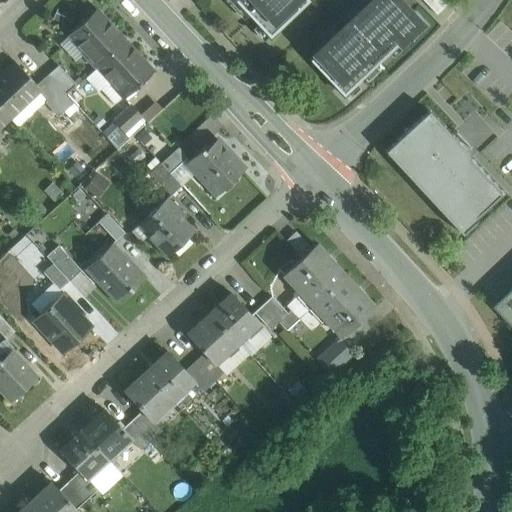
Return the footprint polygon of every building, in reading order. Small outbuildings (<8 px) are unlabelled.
[(229,0),(231,2),(232,0),(233,0),(269,37),(308,0),(307,0),(229,0)] [(403,0),(367,0),(310,53),(312,56),(309,59),(343,95),(396,45),(398,48),(425,23),(403,0)] [(124,39),(95,8),(68,33),(85,51),(82,53),(94,66),(96,64),(124,39)] [(124,39),(96,64),(113,82),(111,84),(123,97),(152,71),(124,39)] [(14,60),(0,73),(0,106),(9,116),(39,87),(37,86),(14,60)] [(75,84),(58,65),(47,74),(49,77),(65,94),(75,84)] [(65,94),(49,77),(37,86),(39,87),(54,103),(65,94)] [(131,104),(113,121),(123,132),(141,115),(131,104)] [(0,124),(9,116),(0,106),(0,124)] [(504,193),(428,111),(385,150),(462,233),(504,193)] [(216,138),(204,150),(201,147),(185,162),(215,194),(244,167),(216,138)] [(178,146),(160,163),(169,172),(186,156),(178,146)] [(169,172),(160,163),(146,176),(166,198),(180,184),(169,172)] [(230,187),(227,184),(212,197),(233,221),(264,193),(246,173),(230,187)] [(184,217),(166,198),(138,224),(167,255),(193,231),(182,219),(184,217)] [(124,232),(106,213),(97,221),(115,240),(124,232)] [(111,243),(85,268),(117,302),(144,277),(130,262),(129,263),(111,243)] [(344,274),(315,243),(283,273),(312,304),(344,274)] [(81,270),(57,245),(46,256),(53,263),(69,281),(81,270)] [(69,281),(53,263),(43,272),(59,290),(69,281)] [(374,305),(344,274),(312,304),(341,335),(374,305)] [(258,322),(230,292),(210,311),(238,341),(258,322)] [(62,293),(33,319),(63,352),(90,326),(81,316),(82,315),(62,293)] [(287,313),(271,296),(263,304),(279,321),(287,313)] [(279,321),(263,304),(254,312),(270,329),(279,321)] [(287,313),(279,321),(286,329),(298,317),(291,309),(287,313)] [(238,341),(210,311),(186,333),(204,352),(214,363),(215,362),(238,341)] [(15,331),(0,314),(0,332),(6,339),(15,331)] [(339,342),(318,361),(328,371),(348,352),(339,342)] [(11,350),(0,359),(0,389),(10,400),(36,377),(11,350)] [(184,369),(167,351),(145,371),(172,400),(193,380),(193,379),(184,369)] [(214,363),(204,352),(195,360),(214,380),(223,372),(215,362),(214,363)] [(214,380),(195,360),(184,369),(193,379),(193,380),(202,391),(214,380)] [(172,400),(145,371),(123,390),(141,410),(150,419),(151,419),(172,400)] [(122,428),(104,409),(80,430),(106,458),(129,437),(130,437),(122,428)] [(150,419),(141,410),(130,420),(149,440),(161,429),(151,419),(150,419)] [(149,440),(130,420),(122,428),(130,437),(129,437),(140,449),(149,440)] [(106,458),(80,430),(59,449),(79,470),(86,478),(87,478),(100,466),(99,465),(106,458)] [(86,478),(79,470),(67,481),(84,500),(97,488),(87,478),(86,478)] [(58,489),(51,481),(27,503),(35,511),(78,511),(75,508),(58,489)] [(84,500),(67,481),(58,489),(75,508),(84,500)] [(35,511),(27,503),(17,511),(35,511)]
